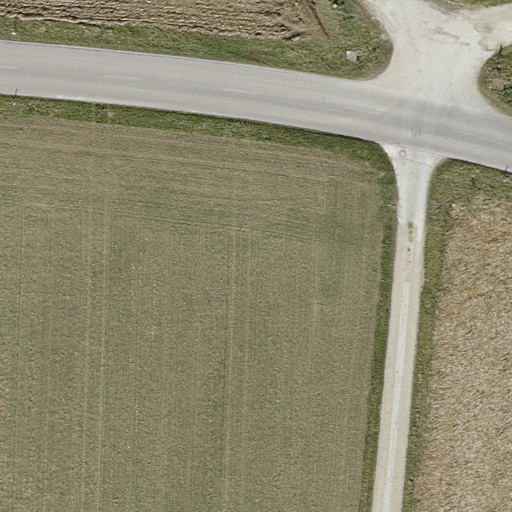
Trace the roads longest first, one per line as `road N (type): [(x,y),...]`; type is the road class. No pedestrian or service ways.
road 1 (track): [(382,511),(404,292),(449,47),(511,30)]
road 2 (tertiary): [(0,64),(429,126),(511,154)]
